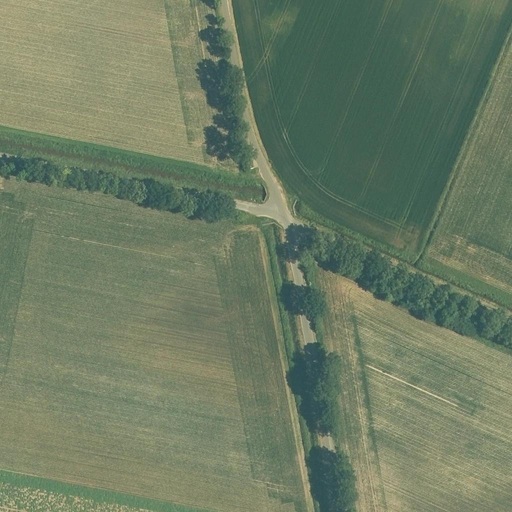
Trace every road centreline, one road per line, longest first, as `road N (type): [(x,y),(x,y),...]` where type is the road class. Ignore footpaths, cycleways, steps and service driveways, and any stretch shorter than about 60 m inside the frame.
road 1 (unclassified): [(281,206),(339,511)]
road 2 (residential): [(281,206),(0,151)]
road 3 (track): [(511,316),(286,223)]
road 4 (unclassified): [(222,0),(247,120),(281,206)]
